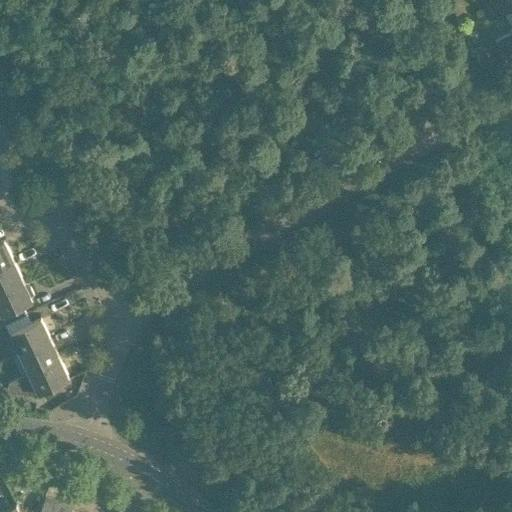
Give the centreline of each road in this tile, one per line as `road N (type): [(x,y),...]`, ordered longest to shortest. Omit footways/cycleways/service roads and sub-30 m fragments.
road 1 (residential): [(511,106),(281,229),(156,307),(133,330)]
road 2 (residential): [(133,330),(60,221),(0,213)]
road 3 (residential): [(127,511),(101,491),(45,469),(0,470)]
road 4 (tertiary): [(192,511),(129,462),(82,445)]
road 5 (residential): [(82,445),(133,330)]
